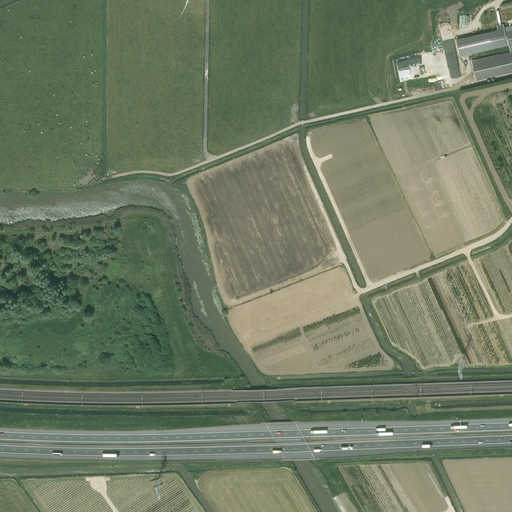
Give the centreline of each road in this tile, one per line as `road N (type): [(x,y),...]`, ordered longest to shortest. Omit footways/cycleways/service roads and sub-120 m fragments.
road 1 (motorway): [(0,448),(142,452),(511,440)]
road 2 (motorway): [(511,426),(0,435)]
